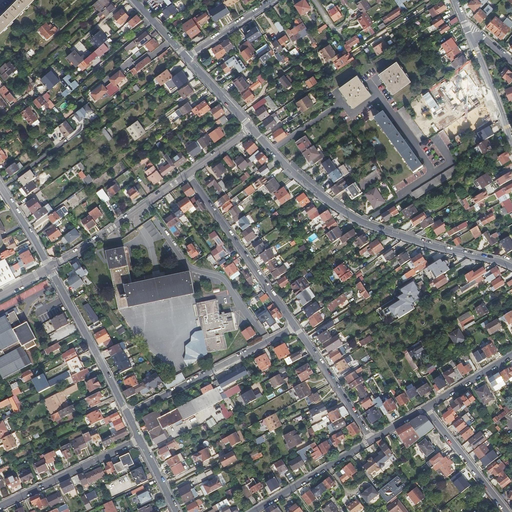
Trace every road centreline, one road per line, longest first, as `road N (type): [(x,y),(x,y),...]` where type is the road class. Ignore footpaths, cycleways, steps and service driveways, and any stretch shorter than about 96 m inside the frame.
road 1 (residential): [(251,127),(297,176),(351,216),(511,269)]
road 2 (residential): [(299,329),(187,173)]
road 3 (residential): [(128,415),(299,329)]
road 4 (residential): [(187,173),(49,268)]
road 5 (residential): [(49,268),(128,415)]
road 6 (residential): [(0,504),(139,439)]
road 7 (residential): [(253,511),(370,440)]
road 8 (residential): [(508,511),(425,408)]
road 9 (residential): [(370,440),(299,329)]
